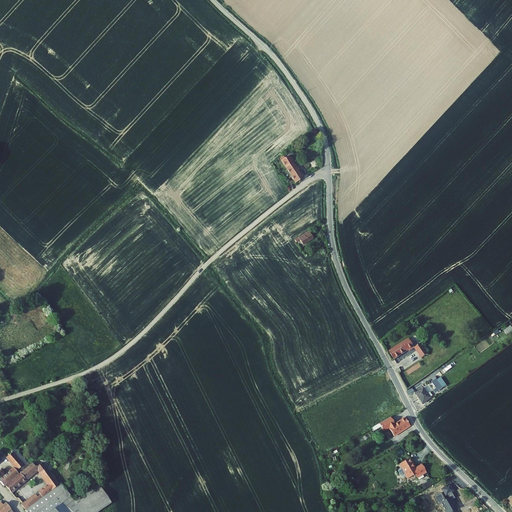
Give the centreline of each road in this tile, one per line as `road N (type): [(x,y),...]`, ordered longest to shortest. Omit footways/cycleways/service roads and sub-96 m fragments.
road 1 (unclassified): [(328,168),(225,246),(106,362),(0,402)]
road 2 (unclassified): [(328,168),(331,239),(345,286),(422,433),(501,511)]
road 3 (unclassified): [(212,0),(282,67),(318,123),(328,168)]
